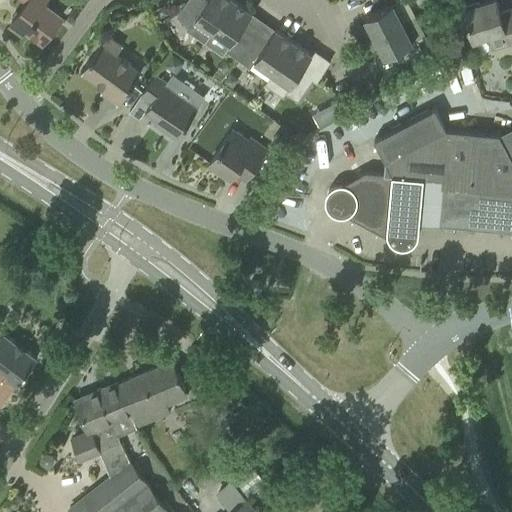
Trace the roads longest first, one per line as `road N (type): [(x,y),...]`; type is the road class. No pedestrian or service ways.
road 1 (residential): [(428,353),(307,261),(101,176),(38,134),(22,112)]
road 2 (unclassified): [(135,263),(0,480)]
road 3 (primary): [(254,347),(219,302),(148,245)]
road 4 (primary): [(24,168),(45,196),(135,263)]
road 5 (primary): [(148,245),(63,183),(24,168)]
road 6 (primary): [(135,263),(254,347)]
road 7 (primary): [(361,445),(254,347)]
road 8 (residential): [(22,112),(101,0)]
